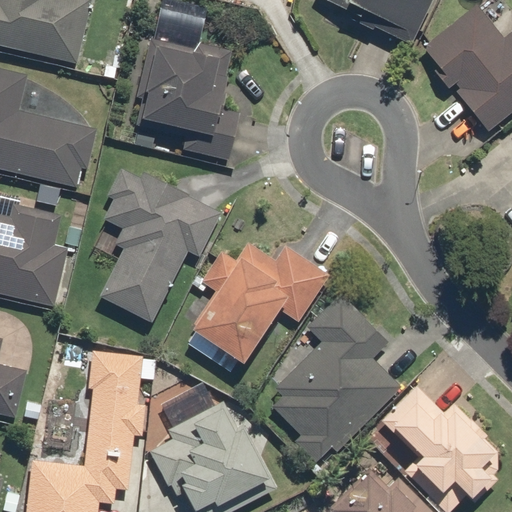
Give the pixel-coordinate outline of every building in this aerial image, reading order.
[(0,0),(0,49),(75,67),(91,0),(90,0),(0,0)] [(309,0),(308,3),(406,49),(428,0),(309,0)] [(445,90),(482,136),(511,111),(511,28),(499,39),(473,6),(417,50),(433,70),(426,76),(440,94),(445,90)] [(178,153),(223,163),(234,118),(214,114),(229,54),(191,45),(190,51),(145,41),(132,100),(137,102),(131,129),(180,140),(178,153)] [(0,173),(73,191),(77,172),(83,173),(93,131),(15,113),(24,78),(0,72),(0,173)] [(194,260),(218,215),(138,173),(135,180),(116,171),(101,200),(107,203),(97,223),(116,232),(108,248),(118,254),(94,300),(146,327),(184,255),(194,260)] [(0,298),(51,310),(65,249),(52,246),(59,217),(8,206),(5,218),(0,216),(0,298)] [(293,326),(325,277),(282,249),(273,262),(243,243),(231,262),(218,253),(197,286),(209,294),(177,343),(229,377),(272,312),(293,326)] [(387,344),(338,295),(302,330),(316,345),(269,391),(277,398),(266,409),(295,437),(289,442),(317,470),(398,391),(369,362),(387,344)] [(26,462),(19,511),(93,511),(94,506),(110,507),(111,493),(124,494),(130,440),(137,441),(142,407),(135,406),(138,381),(151,383),(153,360),(88,352),(74,468),(26,462)] [(0,418),(11,421),(23,371),(0,365),(0,418)] [(397,474),(434,511),(453,511),(483,483),(472,472),(488,456),(475,443),(481,437),(450,405),(440,415),(413,388),(376,423),(412,459),(397,474)] [(184,511),(234,511),(268,495),(219,404),(163,434),(167,441),(143,453),(162,489),(170,485),(184,511)] [(426,511),(394,480),(385,489),(367,471),(325,511),(426,511)]
